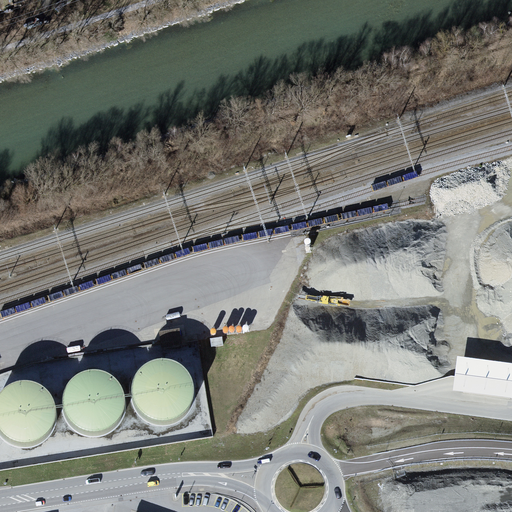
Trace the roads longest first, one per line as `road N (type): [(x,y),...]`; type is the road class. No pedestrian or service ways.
road 1 (primary): [(274,461),(0,496)]
road 2 (residential): [(267,264),(106,296),(0,331)]
road 3 (primary): [(0,509),(202,480),(264,500)]
road 4 (residential): [(315,411),(333,398),(359,395),(511,414)]
road 5 (motorway): [(511,453),(454,451),(331,469)]
road 6 (track): [(148,0),(0,48)]
